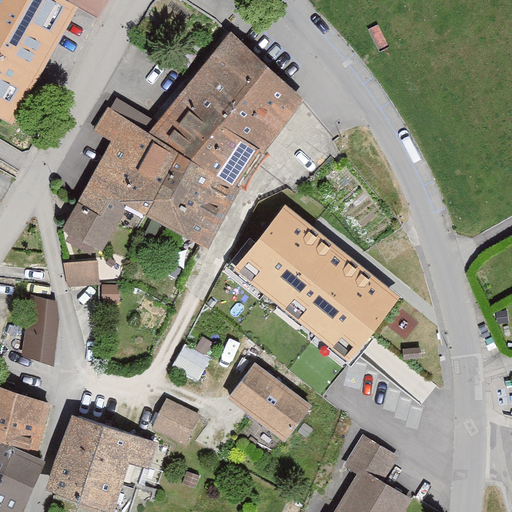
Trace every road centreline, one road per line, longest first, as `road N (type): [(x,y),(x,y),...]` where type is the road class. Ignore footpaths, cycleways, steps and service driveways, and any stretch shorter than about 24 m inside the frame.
road 1 (residential): [(349,75),(247,196),(150,383),(124,393),(73,379)]
road 2 (residential): [(349,75),(384,124),(435,238),(458,332),(469,428)]
road 3 (residential): [(39,174),(73,379)]
road 4 (residential): [(135,0),(39,174)]
road 5 (residential): [(73,379),(34,511)]
